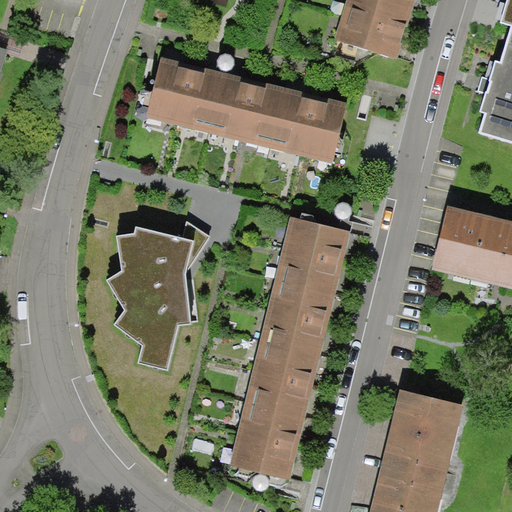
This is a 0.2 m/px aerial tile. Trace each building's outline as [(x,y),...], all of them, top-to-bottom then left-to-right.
[(352,0),(340,41),(391,58),(395,48),(404,19),(409,5),(410,0),(352,0)] [(511,0),(510,7),(511,7),(511,24),(499,64),(491,61),(483,85),(488,87),(493,89),(490,99),(483,97),(479,110),(485,112),(479,132),(511,142),(511,0)] [(336,161),(350,106),(330,102),(297,93),(269,86),(238,79),(210,72),(175,63),(159,59),(146,114),(336,161)] [(511,227),(440,208),(424,267),(511,290),(511,227)] [(343,248),(347,231),(291,218),(233,466),(289,479),(293,462),(300,434),(307,403),(315,369),(322,340),(329,310),(336,279),(343,248)] [(187,274),(194,241),(135,229),(130,245),(119,244),(122,283),(114,287),(133,323),(124,329),(155,351),(150,365),(165,371),(179,325),(191,326),(187,274)] [(432,511),(457,399),(394,385),(366,511),(432,511)]
